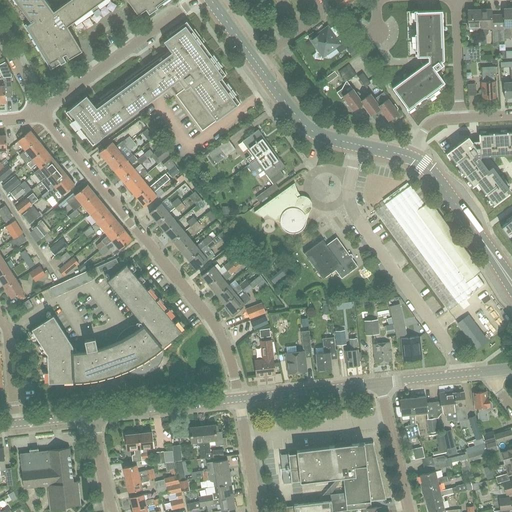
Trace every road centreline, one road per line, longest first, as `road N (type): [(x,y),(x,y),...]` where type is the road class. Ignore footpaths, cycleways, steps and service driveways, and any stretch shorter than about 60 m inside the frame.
road 1 (residential): [(41,114),(210,318),(239,398)]
road 2 (residential): [(462,374),(352,211),(357,145)]
road 3 (residential): [(41,114),(196,0)]
road 4 (tertiary): [(511,284),(429,171),(409,157)]
road 5 (residential): [(92,415),(239,398)]
road 6 (residential): [(239,398),(378,383)]
road 7 (tertiary): [(257,63),(305,127),(357,145)]
road 8 (residential): [(409,511),(378,383)]
